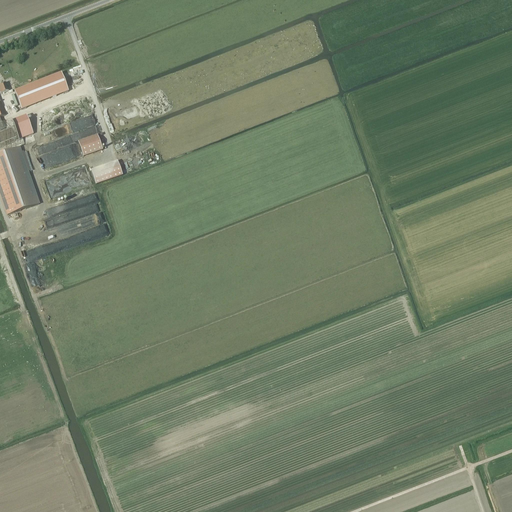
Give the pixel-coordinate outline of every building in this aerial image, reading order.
[(6,83),(0,85),(0,90),(1,94),(9,91),(6,83)] [(16,127),(0,133),(0,142),(2,148),(35,136),(28,118),(15,123),(16,127)] [(102,150),(97,136),(78,142),(83,157),(102,150)] [(0,197),(6,216),(17,212),(26,209),(39,205),(20,148),(6,153),(1,154),(0,154),(0,197)] [(122,176),(118,162),(91,171),(96,185),(122,176)]
